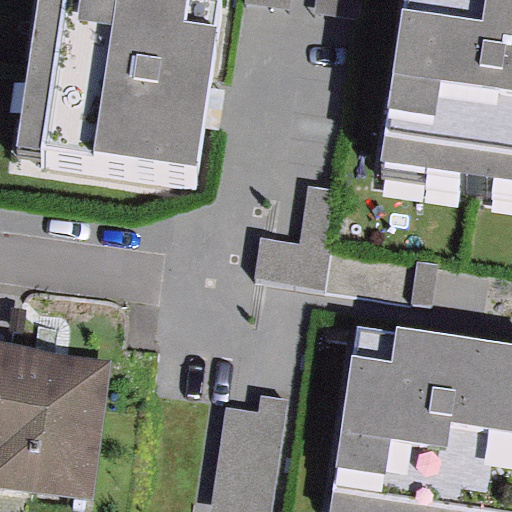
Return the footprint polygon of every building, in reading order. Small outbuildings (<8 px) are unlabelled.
[(70,0),(38,0),(14,171),(194,196),(218,20),(70,0)] [(291,0),(245,0),(245,3),(290,9),(291,0)] [(362,0),(315,0),(314,13),(360,18),(362,0)] [(511,6),(473,0),(407,0),(382,167),(511,186),(511,6)] [(326,290),(343,191),(307,185),(298,244),(261,238),(254,278),(326,290)] [(436,265),(417,262),(410,305),(429,308),(436,265)] [(331,511),(511,511),(511,359),(357,337),(331,511)] [(0,488),(92,500),(110,362),(0,347),(0,488)] [(258,413),(224,409),(210,511),(275,511),(290,401),(260,397),(258,413)]
